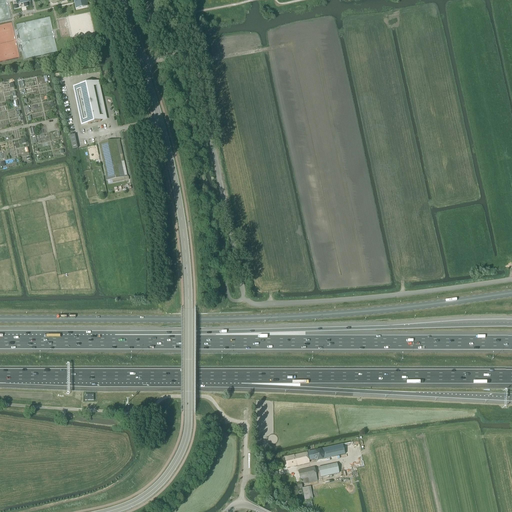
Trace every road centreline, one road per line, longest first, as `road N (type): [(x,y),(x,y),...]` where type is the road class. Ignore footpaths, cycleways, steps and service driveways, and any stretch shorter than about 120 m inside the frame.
road 1 (unclassified): [(511,280),(251,303),(195,67),(176,55),(142,64)]
road 2 (secondary): [(0,319),(282,318),(511,293)]
road 3 (tertiary): [(107,511),(153,489),(175,464),(187,432),(185,250),(142,64)]
road 4 (motorway): [(511,323),(145,333),(114,342)]
road 5 (motorway): [(511,342),(114,342)]
road 6 (unclassified): [(238,505),(245,427),(208,397),(164,396),(145,414),(0,404)]
road 7 (motorway): [(239,376),(304,389),(511,399)]
road 8 (motorway): [(239,376),(511,376)]
road 9 (motorway): [(0,376),(239,376)]
road 10 (track): [(31,511),(106,492),(126,478),(143,450),(134,414)]
